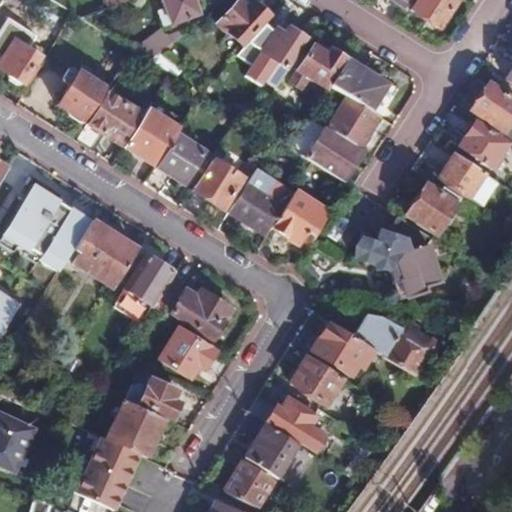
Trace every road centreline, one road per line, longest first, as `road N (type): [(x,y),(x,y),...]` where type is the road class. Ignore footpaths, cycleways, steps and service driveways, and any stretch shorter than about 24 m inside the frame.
road 1 (residential): [(0,119),(271,288),(281,309),(274,328),(186,466)]
road 2 (residential): [(312,0),(446,83)]
road 3 (residential): [(446,83),(375,194)]
